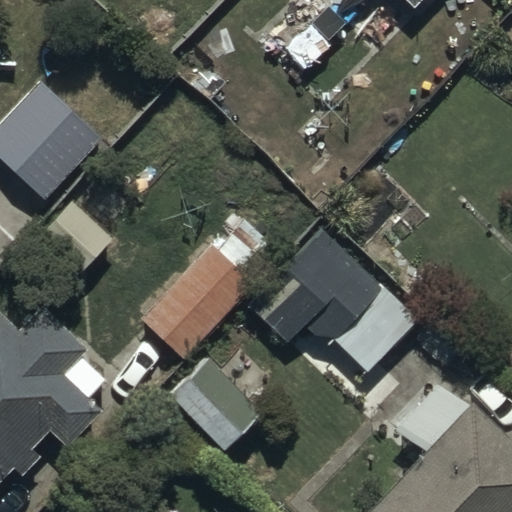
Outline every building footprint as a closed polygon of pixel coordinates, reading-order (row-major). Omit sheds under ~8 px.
[(419,0),(395,0),(408,12),(419,0)] [(102,137),(40,81),(0,125),(0,165),(42,204),(102,137)] [(73,196),(31,237),(73,279),(115,239),(73,196)] [(382,291),(320,230),(280,271),(288,278),(255,311),(289,344),(307,326),(328,346),(382,291)] [(182,359),(250,282),(202,239),(134,315),(182,359)] [(106,382),(78,355),(85,349),(38,305),(33,310),(16,328),(0,311),(0,477),(9,469),(19,479),(36,461),(26,451),(46,430),(65,449),(101,412),(88,400),(106,382)] [(262,408),(210,360),(170,402),(222,451),(262,408)] [(511,511),(511,446),(466,403),(362,511),(511,511)]
